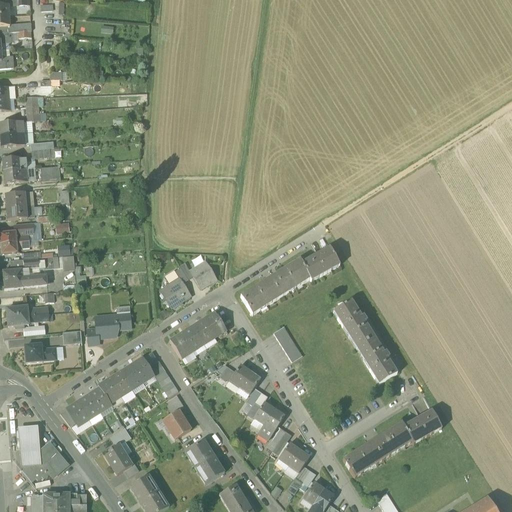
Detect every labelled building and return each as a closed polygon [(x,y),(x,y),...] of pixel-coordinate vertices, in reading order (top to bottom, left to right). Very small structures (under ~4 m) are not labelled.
[(0,18),(9,18),(8,8),(8,7),(7,7),(0,7),(0,18)] [(0,29),(9,29),(9,18),(0,18),(0,29)] [(101,27),(100,35),(112,35),(113,28),(101,27)] [(0,42),(0,49),(0,52),(9,52),(9,41),(7,41),(0,42)] [(5,64),(6,71),(15,71),(14,58),(10,58),(1,59),(1,63),(1,64),(5,64)] [(88,66),(89,79),(98,78),(97,66),(88,66)] [(50,75),(50,83),(62,82),(62,74),(50,75)] [(52,95),(52,83),(40,83),(40,95),(52,95)] [(0,101),(9,101),(8,89),(0,89),(0,101)] [(25,100),(27,117),(38,116),(38,109),(37,100),(25,100)] [(0,113),(10,113),(9,101),(0,101),(0,113)] [(110,121),(110,129),(124,128),(123,120),(110,121)] [(0,125),(0,137),(23,136),(22,124),(0,125)] [(27,124),(22,124),(23,136),(32,135),(31,124),(27,124)] [(79,134),(82,143),(91,140),(87,131),(79,134)] [(33,146),(32,135),(23,136),(24,147),(30,146),(33,146)] [(24,147),(23,136),(0,137),(0,141),(1,150),(24,148),(24,147)] [(30,146),(30,153),(46,152),(45,145),(33,146),(30,146)] [(54,151),(46,152),(30,153),(31,161),(55,159),(54,151)] [(2,162),(3,173),(26,171),(26,164),(25,160),(2,162)] [(26,171),(35,171),(35,163),(26,164),(26,171)] [(50,176),(50,183),(59,182),(58,169),(40,170),(41,176),(50,176)] [(27,183),(27,180),(26,171),(3,173),(4,185),(27,183)] [(35,171),(26,171),(27,180),(36,179),(35,171)] [(41,176),(41,184),(50,183),(50,176),(41,176)] [(60,193),(61,206),(69,205),(68,193),(60,193)] [(6,210),(26,209),(24,195),(5,197),(6,210)] [(32,208),(26,209),(27,220),(34,220),(33,215),(48,214),(48,213),(47,208),(47,207),(32,208)] [(27,221),(27,220),(26,209),(6,210),(7,222),(27,221)] [(15,234),(15,238),(28,237),(33,237),(32,225),(14,227),(14,234),(15,234)] [(40,225),(32,225),(33,237),(28,237),(29,243),(38,242),(41,242),(40,225)] [(68,225),(55,226),(56,236),(69,235),(68,225)] [(0,244),(0,246),(16,244),(15,238),(15,234),(14,234),(0,235),(0,244)] [(17,255),(17,251),(16,244),(0,246),(1,256),(17,255)] [(58,259),(63,258),(70,258),(69,246),(57,247),(58,259)] [(239,298),(251,316),(309,280),(311,283),(339,268),(329,249),(302,264),(299,261),(289,267),(291,269),(276,279),(274,276),(268,280),(269,283),(251,294),(249,292),(239,298)] [(23,255),(23,262),(41,260),(41,256),(40,254),(23,255)] [(63,258),(64,273),(75,272),(74,257),(70,258),(63,258)] [(42,260),(43,272),(54,271),(53,259),(42,260)] [(2,273),(4,292),(23,290),(47,287),(46,278),(39,278),(39,272),(43,272),(42,260),(41,260),(23,262),(24,271),(10,273),(2,273)] [(9,263),(10,273),(24,271),(23,262),(9,263)] [(193,279),(201,291),(216,281),(205,263),(190,273),(189,273),(193,279)] [(179,269),(180,270),(188,282),(193,279),(189,273),(190,273),(185,265),(179,269)] [(182,285),(188,282),(180,270),(175,273),(179,281),(179,280),(182,285)] [(165,280),(169,287),(179,281),(175,273),(170,276),(168,276),(165,278),(165,280)] [(75,275),(76,286),(86,286),(86,278),(80,278),(79,275),(75,275)] [(179,280),(179,281),(169,287),(159,293),(164,300),(163,305),(168,306),(171,311),(191,298),(182,285),(179,280)] [(45,296),(46,306),(54,305),(54,295),(45,296)] [(345,328),(358,349),(374,339),(364,324),(366,323),(363,317),(361,319),(351,303),(335,313),(339,319),(337,320),(343,329),(345,328)] [(6,316),(7,320),(28,318),(27,311),(27,309),(22,309),(22,306),(14,307),(14,310),(12,310),(6,311),(6,316)] [(116,318),(129,317),(128,308),(116,309),(116,318)] [(214,315),(203,322),(213,338),(225,331),(224,330),(221,325),(218,320),(214,315)] [(41,324),(40,316),(28,318),(29,325),(41,324)] [(96,332),(96,340),(97,340),(115,339),(114,332),(130,331),(129,317),(116,318),(95,320),(96,332)] [(29,325),(28,318),(7,320),(7,323),(8,329),(14,328),(16,328),(16,331),(24,330),(24,327),(29,327),(29,325)] [(202,345),(213,338),(203,322),(192,329),(202,345)] [(45,336),(44,328),(24,330),(24,338),(45,336)] [(191,352),(202,345),(192,329),(181,336),(191,352)] [(273,335),(282,350),(293,344),(283,329),(273,335)] [(87,333),(88,348),(98,347),(97,340),(96,340),(96,332),(87,333)] [(62,335),(63,347),(81,345),(80,333),(62,335)] [(180,359),(191,352),(181,336),(170,343),(180,359)] [(213,338),(202,345),(206,351),(217,344),(213,338)] [(383,355),(374,339),(358,349),(371,371),(370,372),(375,380),(377,379),(381,386),(397,376),(387,361),(389,359),(386,353),(383,355)] [(302,359),(293,344),(282,350),(292,365),(302,359)] [(195,358),(206,351),(202,345),(191,352),(195,358)] [(42,364),(42,363),(41,351),(41,347),(24,348),(26,365),(42,364)] [(55,350),(56,362),(64,362),(62,349),(55,350)] [(55,350),(41,351),(42,363),(56,362),(55,350)] [(191,352),(180,359),(185,366),(196,360),(195,358),(191,352)] [(145,364),(148,369),(157,364),(152,355),(143,360),(145,364)] [(315,379),(302,359),(292,365),(305,385),(315,379)] [(143,360),(131,368),(141,383),(152,376),(152,375),(149,370),(148,369),(145,364),(143,360)] [(149,370),(152,375),(162,368),(158,363),(157,364),(148,369),(149,370)] [(216,372),(221,376),(226,368),(224,367),(216,372)] [(130,390),(141,383),(131,368),(120,375),(130,390)] [(152,376),(155,380),(165,373),(162,368),(152,375),(152,376)] [(220,378),(228,383),(234,374),(226,368),(221,376),(220,378)] [(228,383),(238,391),(249,375),(239,368),(234,374),(228,383)] [(157,383),(158,385),(168,378),(165,373),(155,380),(157,383)] [(109,381),(119,397),(130,390),(120,375),(109,381)] [(260,383),(249,375),(238,391),(249,398),(254,391),(260,383)] [(141,383),(145,390),(157,383),(155,380),(152,376),(141,383)] [(171,383),(168,378),(158,385),(161,390),(171,383)] [(108,404),(110,403),(119,397),(109,381),(98,388),(100,390),(108,404)] [(145,390),(141,383),(130,390),(134,397),(145,390)] [(175,388),(171,383),(161,390),(165,395),(175,388)] [(225,388),(235,395),(238,391),(228,383),(225,388)] [(178,393),(175,388),(165,395),(168,400),(178,393)] [(109,406),(108,404),(100,390),(89,397),(98,413),(109,406)] [(134,397),(130,390),(119,397),(123,404),(124,405),(124,406),(129,403),(133,400),(135,399),(134,397)] [(249,398),(238,391),(235,395),(246,403),(249,398)] [(246,405),(252,409),(261,396),(254,391),(249,398),(250,399),(246,405)] [(267,400),(261,396),(252,409),(246,417),(253,421),(263,405),(267,400)] [(87,420),(98,413),(89,397),(78,404),(87,420)] [(123,404),(119,397),(110,403),(114,409),(123,404)] [(184,409),(180,403),(176,397),(169,402),(165,404),(169,410),(172,416),(178,413),(184,409)] [(133,400),(129,403),(130,406),(129,406),(131,410),(138,405),(136,402),(135,403),(133,400)] [(14,406),(19,416),(28,411),(23,401),(14,406)] [(76,427),(87,420),(78,404),(66,411),(76,427)] [(253,421),(263,428),(274,412),(263,405),(253,421)] [(113,412),(112,411),(109,406),(98,413),(102,419),(113,412)] [(60,416),(71,430),(76,427),(66,411),(60,416)] [(274,412),(263,428),(273,435),(284,419),(274,412)] [(98,413),(87,420),(92,427),(103,420),(102,419),(98,413)] [(173,433),(177,441),(190,432),(178,413),(172,416),(172,417),(163,422),(170,435),(173,433)] [(431,413),(403,430),(412,444),(421,439),(422,442),(433,436),(432,433),(440,428),(431,413)] [(124,424),(127,428),(135,423),(132,418),(124,424)] [(76,437),(92,427),(87,420),(76,427),(71,430),(76,437)] [(170,435),(163,422),(162,421),(154,425),(158,432),(161,430),(166,438),(171,435),(170,435)] [(263,428),(253,421),(250,426),(260,433),(263,428)] [(404,449),(412,444),(403,430),(401,426),(393,430),(395,434),(379,443),(377,440),(372,444),(374,447),(355,458),(353,455),(343,461),(355,480),(362,475),(361,472),(374,464),(376,466),(391,457),(389,454),(403,446),(404,449)] [(17,430),(21,470),(41,468),(37,428),(17,430)] [(269,442),(273,435),(263,428),(260,433),(258,435),(269,442)] [(110,439),(116,449),(119,447),(125,443),(130,440),(124,430),(113,437),(110,439)] [(266,450),(272,454),(286,434),(279,430),(266,450)] [(272,454),(277,457),(291,438),(286,434),(272,454)] [(203,477),(208,484),(224,474),(204,442),(188,452),(192,459),(189,460),(201,479),(203,477)] [(125,443),(119,447),(126,457),(131,454),(125,443)] [(33,458),(35,461),(49,476),(52,480),(68,467),(48,444),(33,458)] [(309,459),(298,452),(288,445),(277,462),(278,462),(288,469),(298,476),(303,468),(309,459)] [(106,458),(118,478),(125,473),(133,468),(126,457),(119,447),(116,449),(111,452),(112,454),(106,458)] [(43,481),(49,476),(35,461),(21,473),(31,485),(35,481),(37,483),(41,480),(43,481)] [(278,462),(276,465),(285,473),(288,469),(278,462)] [(125,473),(128,479),(139,473),(135,466),(133,468),(125,473)] [(298,476),(295,480),(302,485),(310,473),(303,468),(298,476)] [(298,476),(288,469),(285,473),(284,474),(294,481),(295,480),(298,476)] [(317,478),(310,473),(302,485),(299,489),(306,494),(313,484),(317,478)] [(129,489),(143,511),(163,511),(169,509),(168,507),(163,510),(160,506),(164,504),(151,484),(148,486),(144,481),(149,478),(148,477),(129,489)] [(299,489),(302,485),(295,480),(294,481),(286,492),(294,497),(299,489)] [(302,500),(312,508),(324,491),(313,484),(306,494),(302,500)] [(219,498),(227,511),(251,511),(236,487),(219,498)] [(275,487),(270,495),(275,502),(282,492),(275,487)] [(324,491),(312,508),(318,511),(323,511),(333,498),(324,491)] [(85,511),(86,495),(69,496),(69,511),(85,511)] [(69,511),(69,496),(42,496),(42,497),(42,511),(69,511)] [(376,502),(381,511),(393,511),(395,511),(386,496),(376,502)] [(42,511),(42,497),(32,497),(31,499),(31,508),(33,510),(33,511),(42,511)] [(309,511),(312,508),(302,500),(299,505),(309,511)] [(495,511),(488,501),(471,511),(495,511)]
